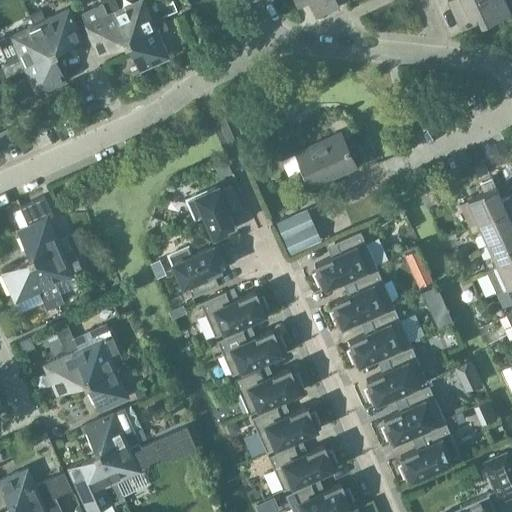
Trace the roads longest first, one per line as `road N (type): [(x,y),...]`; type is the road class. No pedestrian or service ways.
road 1 (residential): [(0,186),(124,131),(257,55),(265,40)]
road 2 (residential): [(389,511),(266,237)]
road 3 (residential): [(511,88),(494,64),(470,59),(265,40)]
road 4 (residential): [(344,184),(511,112)]
